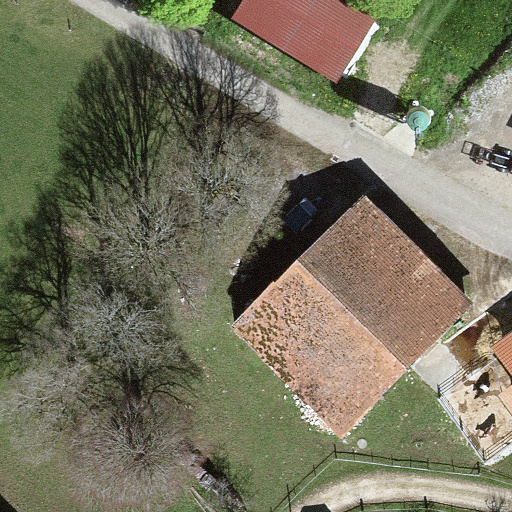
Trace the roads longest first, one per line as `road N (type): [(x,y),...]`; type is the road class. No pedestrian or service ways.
road 1 (unclassified): [(511,234),(295,117)]
road 2 (track): [(295,117),(90,0)]
road 3 (track): [(328,511),(353,495),(402,490),(511,506)]
